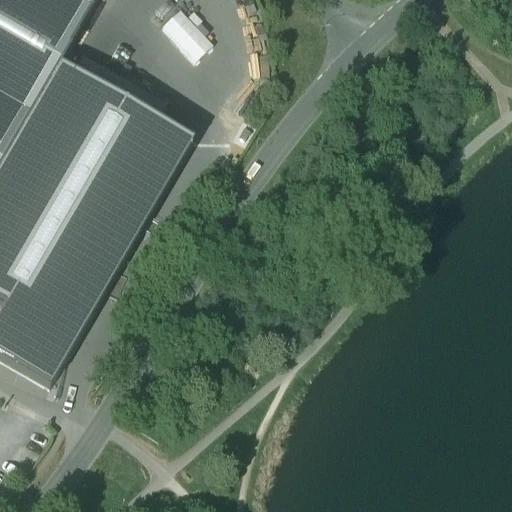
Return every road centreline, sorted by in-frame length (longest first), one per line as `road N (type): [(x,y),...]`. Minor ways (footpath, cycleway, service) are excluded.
road 1 (tertiary): [(41,511),(100,431),(262,166),(360,55)]
road 2 (unknown): [(0,265),(105,325),(226,128)]
road 3 (unknown): [(226,128),(179,70),(102,0)]
road 4 (unknown): [(82,0),(0,128)]
road 5 (unknown): [(226,128),(242,70),(210,0)]
